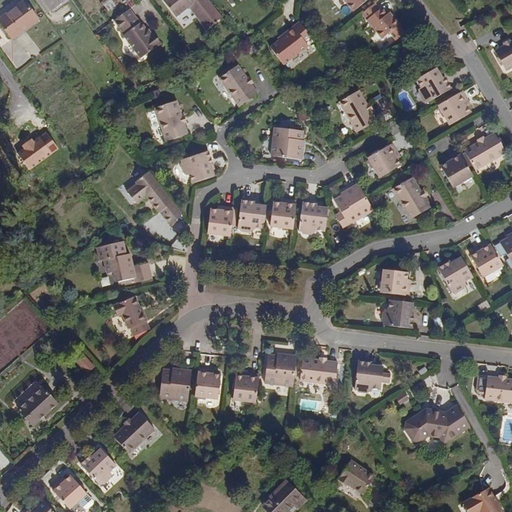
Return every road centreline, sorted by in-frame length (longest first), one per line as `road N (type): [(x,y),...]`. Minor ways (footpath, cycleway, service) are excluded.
road 1 (residential): [(0,499),(200,311)]
road 2 (residential): [(511,199),(452,236),(380,248),(347,265),(319,285),(299,330)]
road 3 (residential): [(299,330),(511,360)]
road 4 (residential): [(244,177),(319,177),(395,131)]
road 5 (residential): [(511,127),(467,54),(414,0)]
road 6 (residential): [(200,311),(193,289),(201,205),(244,177)]
